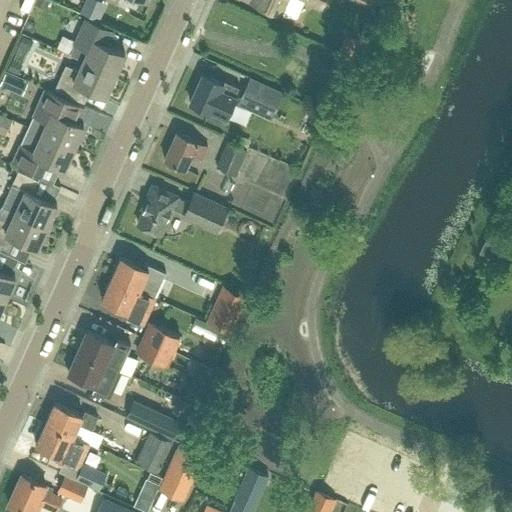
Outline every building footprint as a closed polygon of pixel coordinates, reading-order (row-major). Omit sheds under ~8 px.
[(86,0),(82,10),(100,18),(107,3),(100,0),(86,0)] [(324,0),(250,0),(251,1),(279,14),(285,0),(307,0),(322,6),(324,0)] [(351,0),(368,8),(371,0),(351,0)] [(82,60),(115,74),(125,53),(103,43),(109,29),(86,19),(69,54),(82,60)] [(351,56),(351,57),(354,51),(356,45),(359,40),(346,34),(343,39),(338,51),(346,54),(351,56)] [(105,96),(115,74),(82,60),(78,69),(65,63),(54,88),(76,98),(82,85),(105,96)] [(226,100),(232,87),(202,74),(189,101),(210,111),(216,96),(226,100)] [(281,90),(249,76),(238,102),(269,116),(281,90)] [(27,125),(73,146),(83,124),(59,113),(65,100),(43,91),(27,125)] [(63,167),(73,146),(27,125),(12,160),(35,171),(41,157),(63,167)] [(200,158),(206,144),(176,131),(164,159),(185,168),(191,154),(200,158)] [(235,174),(246,148),(226,140),(215,165),(235,174)] [(2,204),(47,224),(56,203),(33,193),(39,180),(17,170),(2,204)] [(189,200),(177,195),(177,194),(152,183),(142,208),(144,209),(137,223),(158,232),(165,218),(167,219),(172,206),(184,212),(183,215),(217,230),(228,205),(194,190),(189,200)] [(36,246),(47,224),(2,204),(0,207),(0,246),(8,250),(14,236),(36,246)] [(511,248),(511,231),(493,222),(479,251),(496,259),(503,244),(511,248)] [(110,276),(155,296),(165,270),(144,262),(142,266),(119,256),(110,276)] [(0,295),(5,297),(14,276),(0,269),(0,295)] [(190,278),(167,274),(164,290),(203,297),(206,279),(190,276),(190,278)] [(154,296),(155,296),(110,276),(100,298),(128,310),(127,314),(144,322),(156,297),(154,296)] [(224,284),(208,319),(230,329),(246,294),(224,284)] [(149,320),(142,335),(174,350),(182,334),(149,320)] [(77,350),(119,369),(130,344),(117,337),(115,342),(86,329),(77,350)] [(174,350),(142,335),(135,351),(167,366),(174,350)] [(107,394),(119,369),(77,350),(67,371),(96,384),(94,388),(107,394)] [(207,382),(213,367),(199,360),(192,375),(207,382)] [(153,426),(160,411),(147,405),(116,391),(108,407),(140,422),(153,426)] [(44,421),(74,435),(79,424),(91,429),(97,415),(84,409),(82,414),(53,401),(44,421)] [(76,478),(88,482),(98,487),(105,472),(80,461),(89,442),(74,435),(44,421),(34,442),(62,455),(61,458),(81,467),(76,478)] [(158,470),(173,439),(149,429),(134,459),(158,470)] [(181,438),(158,488),(184,500),(207,449),(181,438)] [(233,499),(227,511),(250,511),(268,474),(247,465),(232,498),(233,499)] [(55,509),(61,496),(51,491),(53,488),(44,485),(45,483),(21,472),(7,503),(28,511),(37,511),(41,503),(55,509)] [(88,482),(76,478),(64,472),(56,490),(80,501),(88,482)] [(152,491),(157,475),(144,472),(140,487),(152,491)] [(328,511),(335,499),(318,491),(307,511),(328,511)] [(137,511),(103,497),(96,511),(137,511)]
